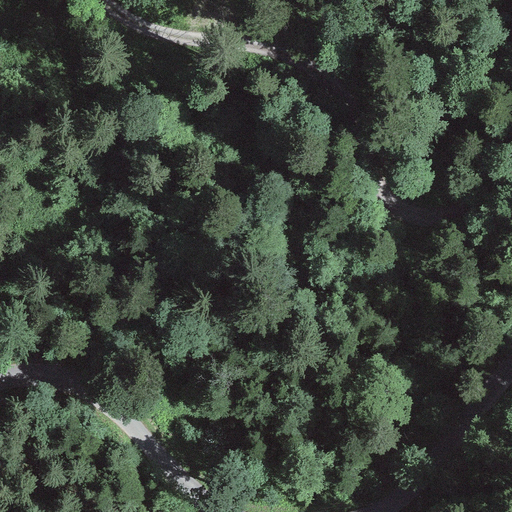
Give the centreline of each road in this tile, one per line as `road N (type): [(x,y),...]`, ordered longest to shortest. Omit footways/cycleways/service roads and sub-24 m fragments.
road 1 (track): [(511,170),(466,209),(414,219),(378,190),(354,105),(307,62),(278,49),(159,33),(100,0)]
road 2 (residential): [(0,379),(39,372),(70,379),(120,412),(225,511)]
road 3 (residential): [(382,511),(511,366)]
